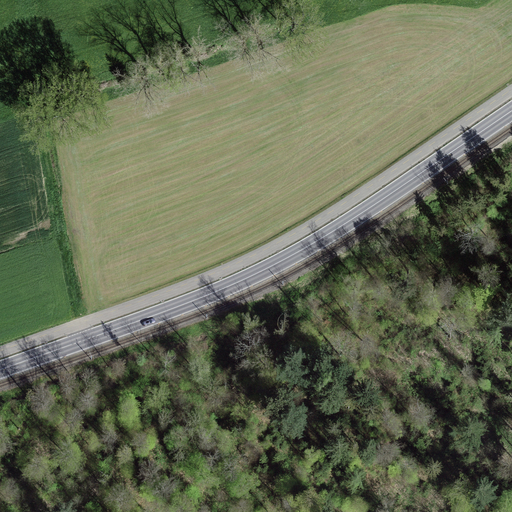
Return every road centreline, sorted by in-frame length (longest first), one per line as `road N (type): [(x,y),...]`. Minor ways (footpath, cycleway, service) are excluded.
road 1 (primary): [(0,370),(270,268),(511,110)]
road 2 (track): [(37,123),(80,342)]
